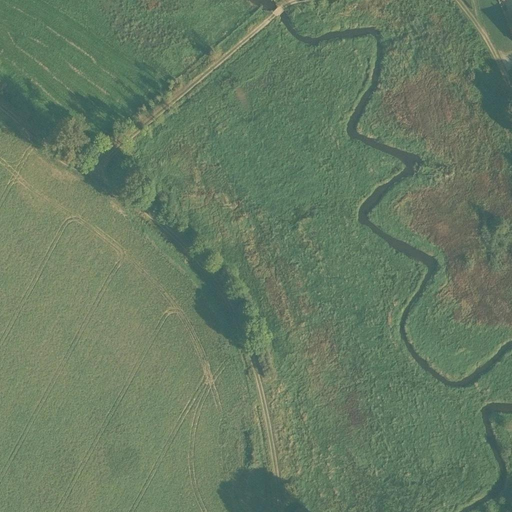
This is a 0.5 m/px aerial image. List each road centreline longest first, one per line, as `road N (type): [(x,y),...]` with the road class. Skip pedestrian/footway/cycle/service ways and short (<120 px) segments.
road 1 (track): [(93,171),(182,244),(222,292),(255,370),(280,511)]
road 2 (track): [(282,6),(93,171)]
